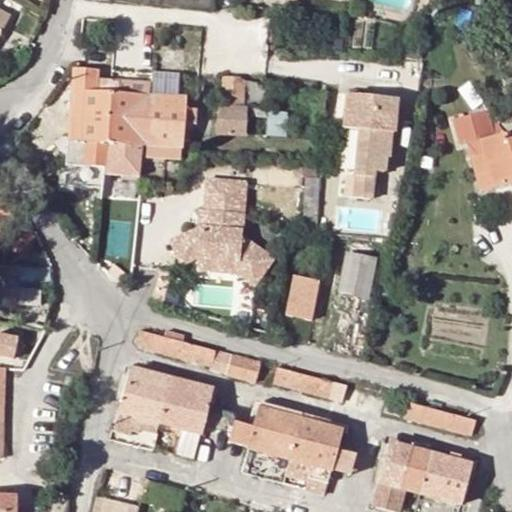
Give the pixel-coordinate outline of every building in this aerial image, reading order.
[(0,35),(10,17),(0,11),(0,35)] [(107,144),(112,80),(98,80),(98,70),(73,69),(72,79),(68,141),(107,144)] [(150,83),(150,96),(180,98),(181,74),(151,72),(150,83)] [(233,106),(242,107),(243,85),(243,79),(223,77),(221,105),(233,106)] [(117,80),(112,80),(107,144),(144,147),(147,96),(116,95),(117,80)] [(150,83),(117,80),(116,95),(147,96),(150,96),(150,83)] [(266,86),(243,85),(242,107),(246,108),(251,109),(264,110),(266,86)] [(358,130),(355,162),(385,164),(385,158),(390,158),(391,134),(394,134),(397,100),(347,95),(344,129),(358,130)] [(185,98),(180,98),(150,96),(147,96),(144,147),(147,147),(180,149),(182,149),(183,125),(195,126),(195,109),(184,109),(185,98)] [(218,105),(216,134),(231,135),(233,106),(221,105),(218,105)] [(242,107),(233,106),(231,135),(245,136),(246,108),(242,107)] [(264,110),(251,109),(250,117),(268,118),(268,110),(264,110)] [(281,112),(268,110),(268,118),(267,137),(280,138),(281,112)] [(485,111),(452,120),(459,145),(492,136),(485,111)] [(477,141),(481,155),(491,189),(511,183),(511,138),(507,139),(506,133),(477,141)] [(107,144),(68,141),(68,152),(106,155),(107,144)] [(107,144),(106,155),(143,157),(144,147),(107,144)] [(180,149),(147,147),(147,158),(180,160),(180,149)] [(469,158),(479,192),(491,189),(481,155),(469,158)] [(385,164),(355,162),(354,176),(356,177),(354,198),(370,199),(368,218),(385,220),(388,172),(385,172),(385,164)] [(388,172),(385,220),(394,220),(404,173),(388,172)] [(171,243),(181,266),(198,259),(238,262),(237,275),(253,287),(274,260),(248,241),(242,237),(244,215),(246,183),(207,180),(204,212),(208,212),(206,230),(198,229),(171,243)] [(68,184),(68,196),(77,196),(77,184),(68,184)] [(0,202),(0,223),(14,227),(19,207),(0,202)] [(204,212),(200,211),(198,229),(206,230),(208,212),(204,212)] [(250,215),(244,215),(242,237),(248,241),(250,215)] [(346,254),(338,293),(367,299),(375,260),(346,254)] [(198,259),(181,266),(186,275),(197,272),(237,275),(238,262),(198,259)] [(0,271),(0,288),(20,289),(21,272),(0,271)] [(295,278),(287,316),(310,321),(319,284),(295,278)] [(0,306),(20,307),(20,289),(0,288),(0,306)] [(222,295),(219,305),(231,309),(234,298),(222,295)] [(255,382),(256,378),(260,364),(210,350),(183,343),(184,336),(166,331),(165,338),(140,331),(136,345),(188,360),(212,366),(211,370),(255,382)] [(0,334),(0,350),(7,355),(14,342),(0,334)] [(133,367),(131,374),(169,385),(171,380),(172,377),(133,367)] [(334,399),(341,401),(345,387),(277,368),(274,383),(334,399)] [(141,421),(159,425),(169,385),(131,374),(127,373),(118,409),(117,414),(141,421)] [(209,396),(169,385),(159,425),(179,431),(199,436),(209,396)] [(421,407),(388,398),(384,413),(396,415),(471,436),(475,421),(421,407)] [(258,409),(253,428),(248,448),(290,460),(300,420),(258,409)] [(138,433),(141,421),(117,414),(112,432),(130,436),(131,431),(138,433)] [(305,488),(323,493),(340,431),(300,420),(290,460),(311,466),(307,482),(305,488)] [(155,438),(159,425),(141,421),(138,433),(155,438)] [(248,448),(253,428),(234,423),(229,443),(248,448)] [(199,436),(179,431),(175,443),(195,449),(199,436)] [(388,443),(372,505),(397,511),(398,511),(404,490),(419,494),(429,454),(388,443)] [(429,454),(419,494),(459,505),(470,465),(429,454)] [(311,466),(290,460),(286,476),(307,482),(311,466)]
